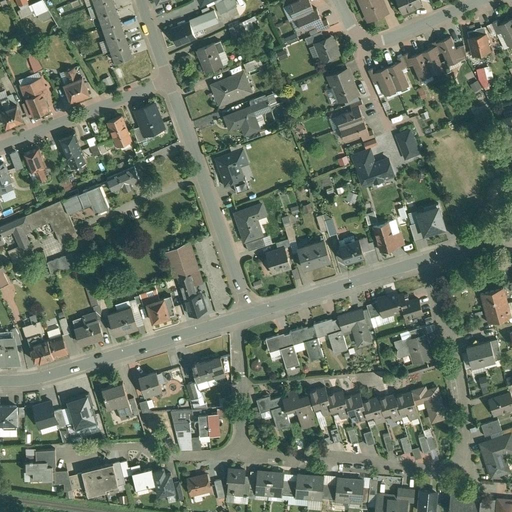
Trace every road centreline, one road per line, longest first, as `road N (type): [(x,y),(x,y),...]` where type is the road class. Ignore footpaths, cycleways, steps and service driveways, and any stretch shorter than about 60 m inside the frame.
road 1 (residential): [(241,452),(443,470),(461,461),(453,363),(427,259)]
road 2 (residential): [(241,317),(48,376),(0,381)]
road 3 (residential): [(166,80),(241,292),(241,317)]
road 4 (residential): [(427,259),(241,317)]
road 5 (residential): [(166,80),(0,146)]
road 6 (residential): [(338,0),(363,42),(480,0)]
road 7 (residential): [(79,455),(139,444),(162,455),(241,452)]
road 8 (residential): [(241,452),(241,317)]
